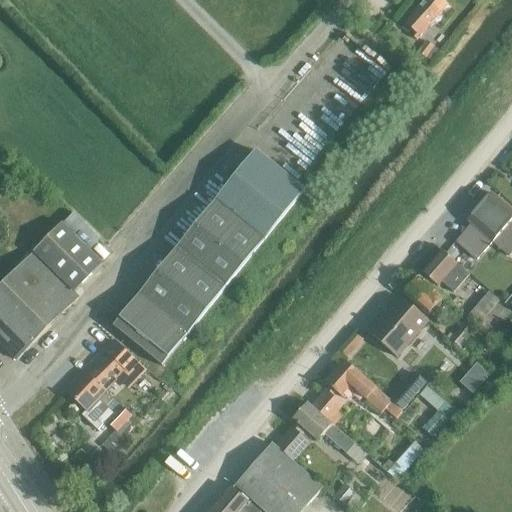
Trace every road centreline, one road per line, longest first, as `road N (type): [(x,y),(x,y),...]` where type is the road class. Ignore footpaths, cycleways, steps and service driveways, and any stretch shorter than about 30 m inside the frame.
road 1 (residential): [(341,0),(0,411)]
road 2 (residential): [(176,511),(511,120)]
